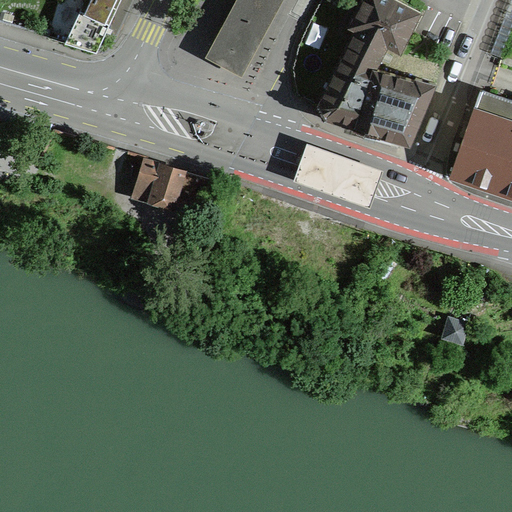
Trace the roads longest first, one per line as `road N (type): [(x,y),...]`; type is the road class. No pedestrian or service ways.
road 1 (primary): [(511,230),(242,141)]
road 2 (secondary): [(242,141),(112,105)]
